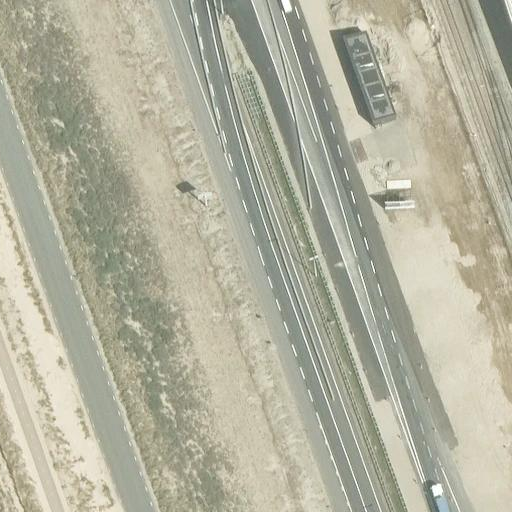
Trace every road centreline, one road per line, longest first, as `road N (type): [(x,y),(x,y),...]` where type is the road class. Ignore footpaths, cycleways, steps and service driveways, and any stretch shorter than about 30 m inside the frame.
road 1 (secondary): [(437,511),(262,0)]
road 2 (trunk): [(199,75),(360,511)]
road 3 (unclassified): [(0,124),(137,511)]
